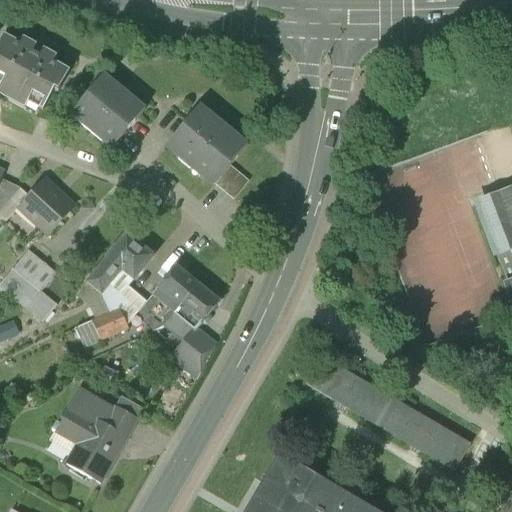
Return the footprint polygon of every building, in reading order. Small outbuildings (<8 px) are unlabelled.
[(28,105),(43,113),(54,92),(58,94),(69,73),(56,66),(55,68),(52,66),(57,58),(43,51),(39,59),(32,55),(36,47),(23,40),(19,48),(16,46),(17,45),(3,37),(0,43),(0,98),(24,111),(28,105)] [(106,141),(115,148),(145,112),(103,77),(73,114),(82,121),(78,125),(103,146),(106,141)] [(204,177),(215,187),(230,168),(247,148),(227,131),(225,133),(218,128),(220,125),(200,108),(167,147),(179,157),(176,160),(201,181),(204,177)] [(215,187),(233,202),(249,184),(230,168),(215,187)] [(0,212),(20,191),(1,182),(0,184),(0,212)] [(19,210),(49,237),(73,210),(44,183),(29,199),(19,210)] [(29,199),(20,191),(0,212),(0,222),(4,226),(19,210),(29,199)] [(511,196),(482,208),(511,289),(511,196)] [(86,284),(102,297),(122,273),(133,282),(153,259),(126,237),(86,284)] [(13,272),(41,294),(56,276),(28,253),(13,272)] [(161,330),(163,328),(173,316),(197,287),(175,269),(146,304),(140,312),(155,333),(161,330)] [(0,287),(0,290),(42,325),(57,308),(41,294),(13,272),(0,287)] [(131,304),(137,297),(128,289),(133,282),(122,273),(102,297),(109,315),(118,310),(131,304)] [(102,297),(86,284),(75,298),(90,310),(94,322),(109,315),(102,297)] [(197,287),(173,316),(195,332),(196,333),(196,332),(219,305),(197,287)] [(118,310),(123,321),(140,312),(146,304),(137,297),(131,304),(118,310)] [(94,322),(91,323),(101,343),(128,330),(123,321),(118,310),(109,315),(94,322)] [(185,345),(195,332),(173,316),(163,328),(185,345)] [(84,350),(101,343),(91,323),(75,331),(84,350)] [(9,325),(0,329),(0,347),(16,340),(9,325)] [(172,360),(197,380),(216,347),(196,332),(196,333),(195,332),(185,345),(172,360)] [(306,387),(455,474),(470,448),(321,361),(306,387)] [(78,391),(69,407),(105,428),(114,412),(78,391)] [(117,410),(136,421),(142,411),(123,400),(117,410)] [(120,436),(105,428),(69,407),(56,430),(79,443),(71,457),(66,467),(100,487),(118,457),(111,453),(120,436)] [(120,436),(127,441),(138,422),(136,421),(117,410),(116,409),(114,412),(105,428),(120,436)] [(79,443),(56,430),(48,444),(71,457),(79,443)] [(118,457),(127,441),(120,436),(111,453),(118,457)] [(370,511),(279,459),(253,503),(268,511),(370,511)] [(268,511),(253,503),(247,511),(268,511)]
